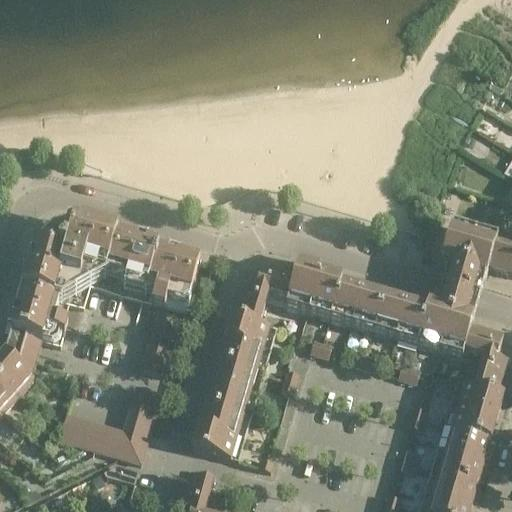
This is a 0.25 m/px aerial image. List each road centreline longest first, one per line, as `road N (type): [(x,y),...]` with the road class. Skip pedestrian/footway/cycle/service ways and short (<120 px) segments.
road 1 (residential): [(511,308),(260,235),(207,242),(45,194),(21,202),(0,246)]
road 2 (residential): [(387,452),(401,397),(316,370),(299,427)]
